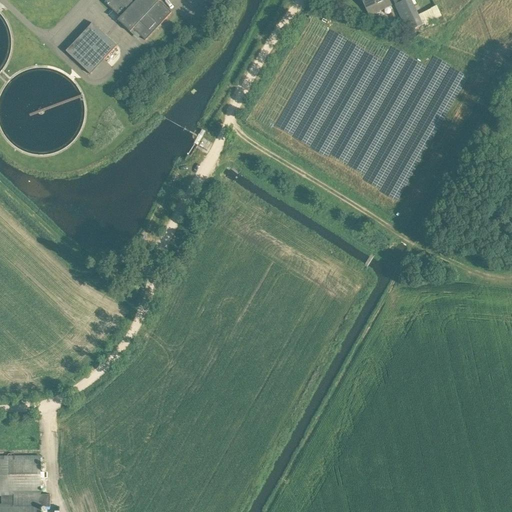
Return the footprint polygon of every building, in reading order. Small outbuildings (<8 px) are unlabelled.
[(107,0),(105,2),(120,17),(118,20),(130,32),(133,29),(146,40),(172,12),(159,1),(160,0),(107,0)] [(362,0),(367,9),(386,0),(362,0)] [(402,18),(408,32),(423,25),(418,14),(410,0),(404,0),(395,5),(402,18)] [(431,8),(418,14),(423,25),(436,19),(431,8)] [(402,18),(386,26),(407,32),(408,32),(402,18)] [(66,51),(91,74),(117,46),(93,23),(66,51)] [(41,473),(40,456),(0,456),(0,495),(2,496),(2,505),(0,504),(0,511),(40,511),(41,507),(50,507),(50,494),(41,494),(41,481),(47,481),(47,473),(41,473)]
